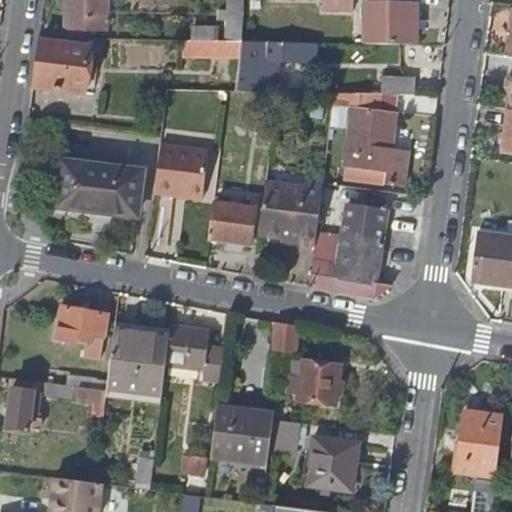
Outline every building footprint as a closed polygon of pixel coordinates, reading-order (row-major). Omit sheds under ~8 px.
[(102,0),(63,0),(63,25),(101,26),(102,0)] [(325,0),(324,10),(354,12),(354,0),(325,0)] [(363,41),(414,42),(414,3),(364,3),(363,41)] [(225,9),(228,38),(246,36),(243,8),(225,9)] [(85,91),(91,43),(41,35),(35,84),(85,91)] [(239,54),(241,39),(183,38),(183,53),(239,54)] [(236,88),(266,88),(266,59),(317,60),(316,40),(241,39),(239,54),(236,88)] [(381,90),(415,90),(415,72),(382,71),(381,90)] [(381,90),(336,89),(334,102),(356,105),(348,160),(389,165),(387,177),(404,179),(407,144),(393,142),(397,109),(379,106),(381,90)] [(511,107),(510,107),(504,106),(498,150),(511,151),(511,107)] [(160,143),(154,192),(175,195),(175,190),(204,193),(210,148),(160,143)] [(64,155),(58,199),(139,211),(145,167),(64,155)] [(316,241),(323,183),(306,181),(306,185),(267,180),(263,208),(263,212),(260,231),(299,235),(298,239),(316,241)] [(263,212),(263,208),(214,201),(209,237),(252,242),(257,212),(263,212)] [(373,299),(390,286),(377,284),(387,210),(361,207),(357,237),(343,235),(338,266),(325,263),(329,233),(320,232),(316,262),(314,262),(310,287),(373,299)] [(511,282),(511,234),(476,230),(471,276),(511,282)] [(79,334),(102,338),(107,310),(60,303),(56,335),(78,338),(79,334)] [(295,322),(273,318),(269,344),(291,347),(295,322)] [(219,378),(223,345),(204,343),(206,324),(170,320),(168,331),(165,360),(201,364),(200,376),(219,378)] [(113,323),(106,381),(161,390),(165,360),(168,331),(113,323)] [(294,396),(332,401),(339,362),(300,357),(298,374),(287,372),(284,389),(294,391),(294,396)] [(106,381),(105,388),(105,391),(160,400),(161,390),(106,381)] [(105,388),(79,384),(78,395),(92,397),(91,409),(103,410),(105,391),(105,388)] [(5,423),(38,428),(40,415),(34,414),(34,408),(31,408),(34,389),(10,386),(5,423)] [(495,472),(496,463),(504,405),(458,399),(449,466),(495,472)] [(266,461),(269,441),(272,417),(273,412),(215,405),(209,453),(266,461)] [(301,420),(272,417),(269,441),(298,444),(301,420)] [(298,482),(350,488),(356,441),(303,435),(298,482)] [(95,511),(99,481),(53,475),(48,511),(49,511),(95,511)] [(269,511),(326,511),(326,510),(261,502),(261,508),(270,509),(269,511)]
